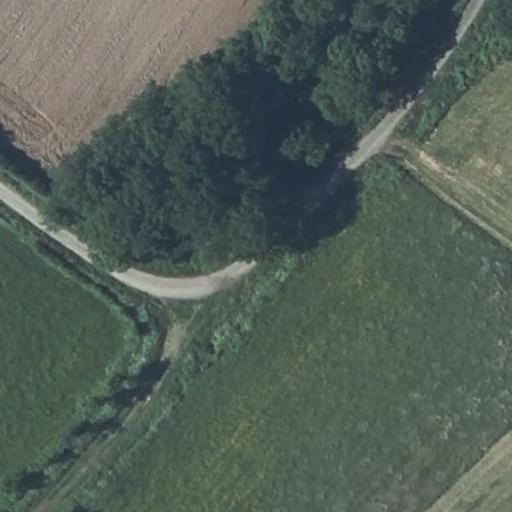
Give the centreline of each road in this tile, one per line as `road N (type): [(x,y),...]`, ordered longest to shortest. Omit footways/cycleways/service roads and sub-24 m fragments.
road 1 (unclassified): [(0,188),(112,270),(162,290),(223,285),(359,165),(474,0)]
road 2 (track): [(511,243),(371,146)]
